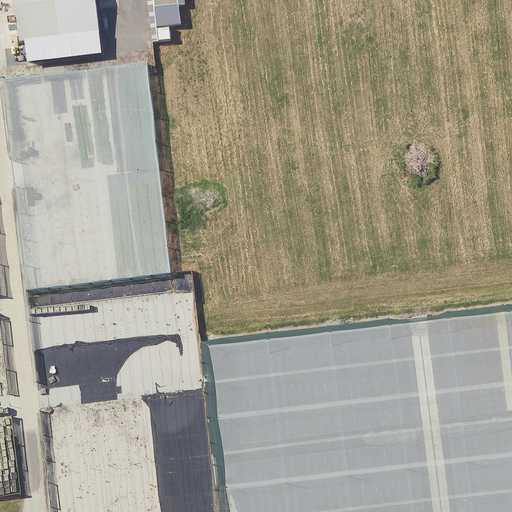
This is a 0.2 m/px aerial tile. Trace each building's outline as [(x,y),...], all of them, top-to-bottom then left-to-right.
[(98,54),(92,0),(13,0),(18,42),(21,64),(98,54)] [(177,9),(185,8),(183,0),(152,0),(155,28),(179,25),(177,9)] [(147,65),(0,81),(24,292),(171,275),(147,65)] [(193,292),(118,299),(125,372),(151,369),(151,373),(200,369),(193,292)] [(0,350),(0,497),(17,496),(0,350)]
